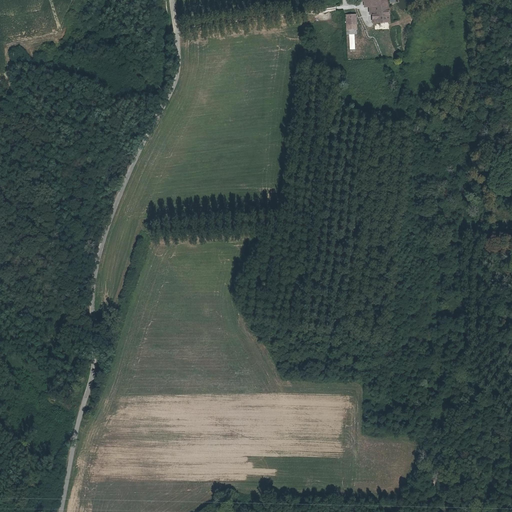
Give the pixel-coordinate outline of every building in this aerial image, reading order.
[(377,23),(393,21),(392,10),(388,0),(370,0),(371,0),(376,0),(377,5),(374,6),(377,23)] [(359,15),(348,16),(350,26),(360,25),(359,15)] [(475,254),(475,262),(483,262),(483,253),(485,253),(485,247),(478,247),(478,253),(475,254)] [(476,271),(489,271),(488,262),(483,262),(475,262),(476,271)] [(489,280),(489,271),(476,271),(476,280),(489,280)]
